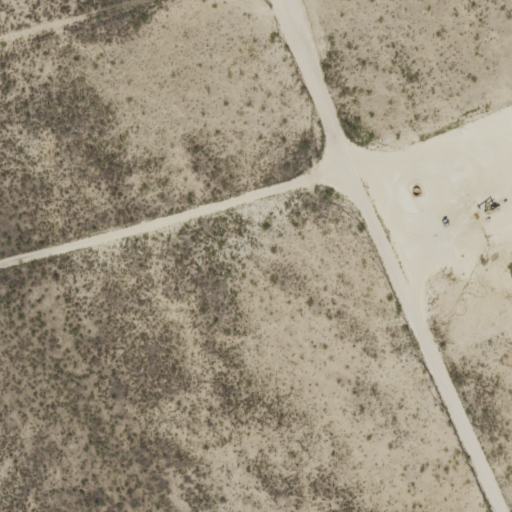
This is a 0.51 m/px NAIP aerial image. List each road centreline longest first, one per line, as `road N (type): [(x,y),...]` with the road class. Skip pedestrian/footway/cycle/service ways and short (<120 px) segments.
road 1 (track): [(503,511),(270,0)]
road 2 (track): [(0,260),(343,158)]
